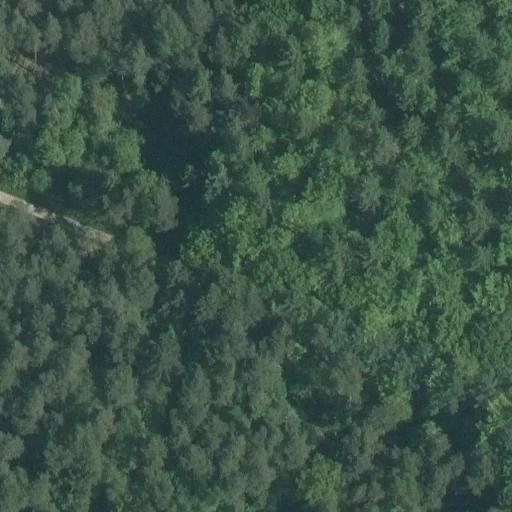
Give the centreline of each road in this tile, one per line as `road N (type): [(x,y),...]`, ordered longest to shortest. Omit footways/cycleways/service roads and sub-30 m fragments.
road 1 (track): [(511,398),(170,266)]
road 2 (track): [(170,266),(274,0)]
road 3 (track): [(77,511),(63,399),(92,235)]
road 4 (track): [(170,266),(0,197)]
